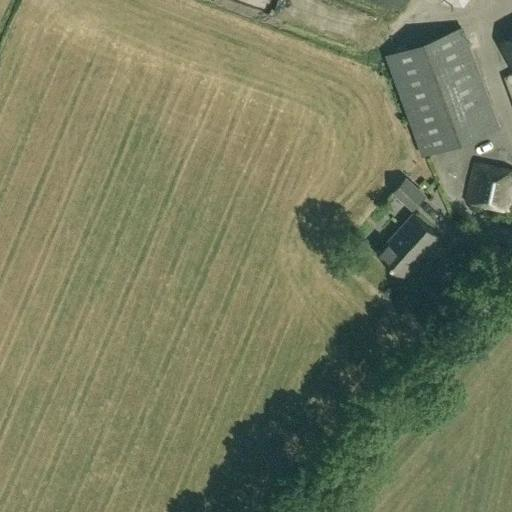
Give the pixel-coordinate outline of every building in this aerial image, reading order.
[(486,0),(446,0),(449,11),(486,0)] [(461,27),(387,55),(425,155),(498,128),(461,27)] [(511,37),(501,44),(511,64),(511,37)] [(405,149),(411,147),(413,147),(409,136),(402,138),(405,149)] [(511,203),(511,169),(475,162),(466,205),(510,214),(511,203)] [(427,195),(406,178),(394,193),(413,212),(427,195)] [(378,254),(403,277),(421,257),(419,256),(437,236),(414,215),(378,254)]
